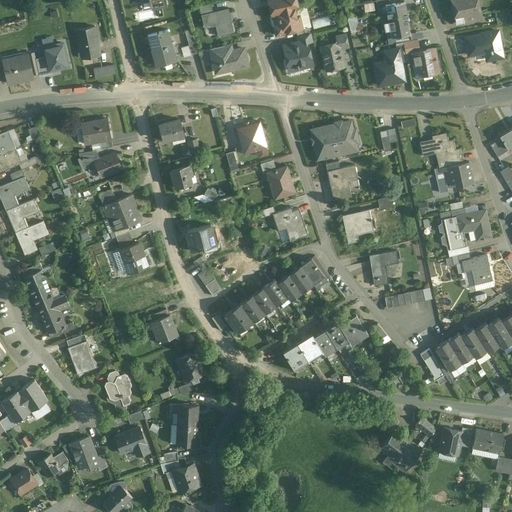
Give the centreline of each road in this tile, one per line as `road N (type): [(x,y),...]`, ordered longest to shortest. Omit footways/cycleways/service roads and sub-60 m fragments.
road 1 (residential): [(135,94),(170,250),(199,309)]
road 2 (residential): [(466,100),(278,94)]
road 3 (residential): [(45,356),(89,414),(0,472)]
road 4 (residential): [(326,240),(278,94)]
road 5 (residential): [(326,240),(259,265),(199,309)]
road 6 (residential): [(505,408),(360,393)]
road 7 (residential): [(278,94),(135,94)]
road 8 (residential): [(135,94),(0,110)]
road 9 (residential): [(504,221),(466,100)]
road 10 (residential): [(359,293),(253,358)]
road 11 (residential): [(407,356),(511,289)]
